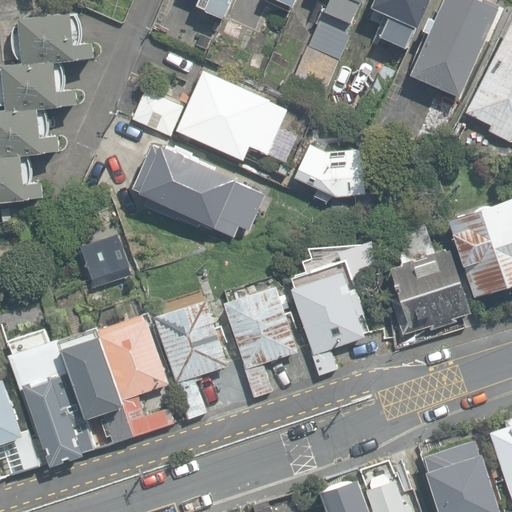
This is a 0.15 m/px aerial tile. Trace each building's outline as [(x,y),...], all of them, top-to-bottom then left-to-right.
[(224,0),(193,0),(192,4),(217,16),(224,0)] [(361,0),(324,0),(307,42),(339,55),(361,0)] [(428,0),(372,0),(364,21),(411,41),(428,0)] [(502,9),(484,0),(444,0),(412,68),(462,92),(502,9)] [(77,8),(13,11),(15,56),(63,56),(102,54),(100,36),(80,31),(77,8)] [(511,22),(469,111),(511,131),(511,22)] [(336,61),(299,44),(279,87),(316,104),(336,61)] [(397,68),(369,55),(342,116),(369,128),(397,68)] [(15,56),(0,58),(0,95),(1,103),(46,102),(88,101),(85,84),(65,79),(63,56),(15,56)] [(284,101),(203,68),(179,126),(238,157),(248,144),(265,151),(284,101)] [(1,103),(0,103),(0,152),(34,151),(71,147),(69,130),(48,125),(46,102),(1,103)] [(357,148),(310,138),(297,170),(351,198),(375,190),(364,169),(357,148)] [(262,193),(152,140),(129,184),(230,235),(236,224),(249,230),(262,193)] [(0,152),(0,198),(59,198),(58,180),(37,178),(34,151),(0,152)] [(511,192),(451,213),(478,294),(511,282),(511,192)] [(472,315),(451,245),(395,261),(415,331),(472,315)] [(366,311),(348,254),(287,272),(311,351),(367,334),(360,312),(366,311)] [(294,349),(273,282),(222,297),(243,365),(294,349)] [(226,364),(205,298),(155,314),(175,380),(226,364)] [(166,383),(144,315),(101,329),(123,397),(166,383)] [(96,326),(57,338),(84,419),(122,406),(96,326)] [(84,419),(57,338),(9,354),(36,434),(84,419)] [(0,439),(25,431),(6,375),(0,376),(0,472),(5,471),(0,456),(0,439)] [(511,422),(496,427),(511,480),(511,422)] [(502,511),(480,437),(425,453),(443,511),(502,511)] [(406,511),(391,460),(363,468),(376,511),(406,511)] [(366,511),(355,474),(324,481),(333,511),(366,511)]
